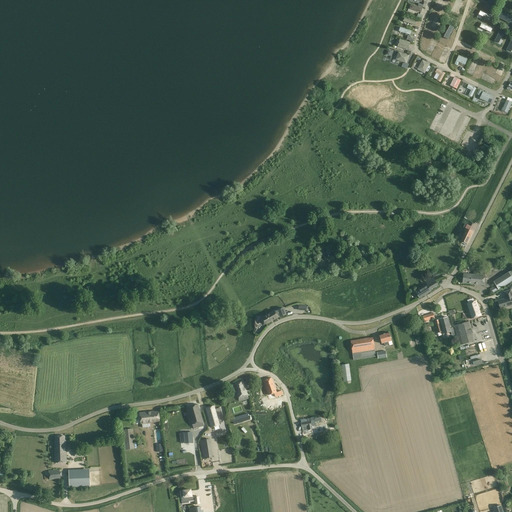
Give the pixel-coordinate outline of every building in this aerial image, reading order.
[(488,0),(485,7),(490,9),(494,0),(488,0)] [(480,11),(478,15),(489,20),(491,16),(480,11)] [(499,12),(496,17),(509,24),(511,19),(499,12)] [(416,26),(417,21),(405,17),(403,22),(416,26)] [(481,23),(479,27),(490,33),(493,29),(481,23)] [(447,30),(443,37),(448,40),(454,27),(450,25),(447,31),(447,30)] [(400,27),(398,31),(410,35),(411,30),(400,27)] [(500,30),(494,41),(498,43),(504,32),(500,30)] [(410,43),(400,40),(398,47),(408,50),(410,43)] [(400,53),(399,52),(398,52),(398,54),(396,59),(406,63),(408,56),(400,53)] [(467,59),(458,55),(456,61),(464,65),(467,59)] [(430,64),(422,60),(417,70),(424,74),(430,64)] [(445,73),(437,68),(435,73),(440,75),(437,80),(440,82),(445,73)] [(454,77),(451,82),(454,84),(453,87),(456,89),(461,80),(454,77)] [(476,88),(469,84),(467,88),(470,90),(468,95),(472,97),(476,88)] [(490,95),(483,92),(479,99),(487,103),(490,95)] [(511,102),(506,100),(501,111),(507,114),(511,102)] [(473,230),(470,229),(471,227),(466,224),(464,228),(466,229),(461,240),(467,243),(467,242),(473,230)] [(498,266),(496,261),(488,265),(491,270),(498,266)] [(511,269),(493,282),(496,286),(489,289),(492,294),(498,290),(511,281),(511,269)] [(485,272),(474,271),(473,275),(463,274),(462,283),(484,285),(485,272)] [(435,281),(433,278),(425,282),(427,285),(416,293),(419,298),(431,291),(430,290),(438,285),(435,281)] [(511,295),(510,290),(504,292),(506,298),(498,301),(500,308),(511,304),(511,295)] [(481,316),(476,301),(466,304),(471,319),(481,316)] [(266,324),(278,317),(286,314),(284,308),(275,311),(262,318),(266,324)] [(429,314),(427,308),(421,310),(423,316),(424,321),(435,318),(433,313),(429,314)] [(447,317),(439,320),(442,332),(442,334),(443,334),(452,332),(449,322),(447,317)] [(475,341),(469,322),(453,326),(459,346),(463,345),(463,347),(470,345),(469,343),(475,341)] [(389,332),(379,335),(381,340),(382,344),(384,343),(385,346),(389,344),(389,345),(393,344),(390,337),(389,332)] [(375,350),(373,338),(350,341),(353,361),(376,357),(375,350)] [(351,381),(349,364),(342,365),(343,381),(351,381)] [(277,393),(272,378),(263,381),(269,400),(282,396),(281,391),(277,393)] [(245,390),(243,381),(234,384),(239,402),(248,399),(246,390),(245,390)] [(199,409),(198,404),(187,407),(189,412),(193,429),(204,426),(199,409)] [(206,408),(207,413),(211,427),(219,425),(218,422),(223,421),(220,408),(215,410),(214,406),(206,408)] [(160,422),(159,411),(154,412),(154,411),(139,413),(141,425),(155,423),(155,422),(160,422)] [(249,419),(247,414),(233,418),(235,424),(249,419)] [(331,416),(331,415),(321,417),(322,423),(324,423),(324,426),(325,426),(325,428),(328,428),(329,428),(331,427),(331,426),(331,425),(331,422),(332,422),(331,416)] [(311,421),(301,423),(303,431),(307,430),(312,429),(311,421)] [(134,449),(133,429),(123,430),(125,450),(134,449)] [(185,433),(180,433),(181,443),(185,443),(186,444),(193,443),(193,437),(186,438),(185,433)] [(65,441),(65,436),(55,436),(55,441),(54,441),(55,463),(67,462),(66,441),(65,441)] [(507,470),(503,467),(498,473),(502,476),(507,470)] [(61,479),(60,470),(49,471),(49,480),(61,479)] [(90,487),(90,473),(69,474),(70,487),(90,487)] [(199,497),(193,497),(192,498),(191,490),(183,491),(183,492),(181,492),(182,496),(181,496),(182,504),(189,503),(189,501),(194,500),(195,504),(199,504),(199,497)]
